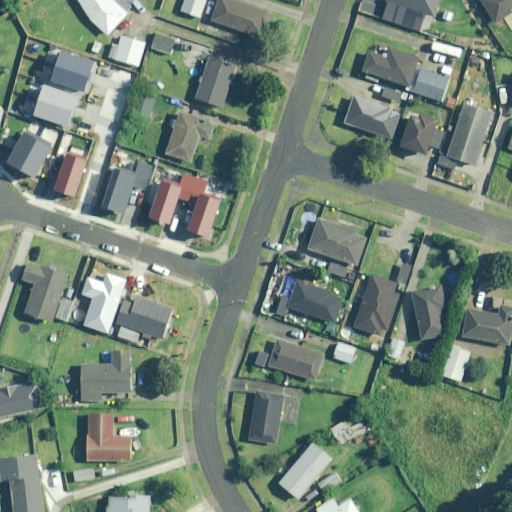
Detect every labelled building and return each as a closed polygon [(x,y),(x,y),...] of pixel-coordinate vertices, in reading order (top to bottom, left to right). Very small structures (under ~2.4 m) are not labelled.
[(107,33),(138,0),(80,0),(90,17),(107,33)] [(206,0),(184,0),(181,11),(201,17),(206,0)] [(272,10),(240,0),(217,0),(211,21),(263,37),(272,10)] [(387,0),(382,17),(420,30),(426,13),(438,17),(443,0),(387,0)] [(511,0),(481,0),(497,23),(511,13),(511,0)] [(175,38),(155,32),(150,48),(169,54),(175,38)] [(112,43),(108,57),(140,66),(147,43),(121,36),(118,44),(112,43)] [(387,57),(370,51),(364,70),(408,86),(407,89),(441,102),(450,78),(419,67),(422,59),(391,48),(387,57)] [(238,64),(208,55),(196,98),(225,106),(238,64)] [(460,64),(434,56),(432,64),(457,72),(460,64)] [(31,83),(19,81),(15,101),(27,103),(31,83)] [(403,91),(386,85),(382,96),(399,102),(403,91)] [(64,99),(35,90),(17,145),(46,154),(64,99)] [(158,96),(137,90),(129,113),(150,120),(158,96)] [(345,124),(393,138),(401,113),(390,110),(391,106),(354,95),(345,124)] [(439,152),(436,163),(457,170),(461,159),(475,164),(493,111),(466,102),(448,154),(439,152)] [(210,140),(216,122),(180,110),(166,153),(191,161),(199,136),(210,140)] [(105,134),(116,137),(121,116),(105,112),(102,122),(107,123),(105,134)] [(422,117),(414,114),(403,147),(427,155),(431,145),(439,147),(444,130),(436,127),(439,119),(423,113),(422,117)] [(97,153),(101,137),(71,128),(57,174),(81,181),(90,151),(97,153)] [(198,192),(154,179),(152,186),(142,183),(136,203),(146,206),(145,209),(189,222),(198,192)] [(348,283),(354,262),(359,263),(368,233),(318,217),(309,247),(333,255),(327,276),(348,283)] [(396,281),(372,273),(354,326),(379,335),(382,328),(390,331),(403,294),(413,263),(404,260),(396,281)] [(24,313),(56,323),(58,318),(68,321),(75,300),(65,296),(71,275),(27,261),(22,278),(34,282),(24,313)] [(283,293),(277,314),(306,324),(310,313),(336,322),(345,295),(297,278),(291,296),(283,293)] [(448,309),(443,284),(412,290),(421,339),(446,334),(442,310),(448,309)] [(116,291),(106,288),(99,307),(109,310),(116,291)] [(134,302),(124,299),(116,322),(165,338),(175,305),(137,293),(134,302)] [(499,312),(468,306),(463,335),(510,343),(511,333),(511,305),(500,304),(499,312)] [(406,341),(394,337),(388,356),(400,360),(406,341)] [(324,354),(278,340),(270,366),(317,380),(324,354)] [(357,347),(339,342),(334,357),(352,362),(357,347)] [(471,352),(451,345),(441,374),(461,381),(471,352)] [(104,391),(134,392),(135,371),(131,371),(132,350),(113,349),(113,362),(84,361),(82,400),(104,401),(104,391)] [(283,392),(256,388),(249,439),(276,442),(283,392)] [(115,431),(115,413),(91,412),(90,460),(132,461),(133,432),(115,431)] [(348,419),(331,428),(340,444),(357,435),(348,419)] [(334,459),(313,442),(281,482),(301,499),(334,459)] [(39,452),(0,456),(0,479),(0,481),(11,479),(14,511),(38,511),(45,511),(39,452)] [(343,481),(337,471),(319,483),(325,492),(343,481)] [(152,511),(154,495),(129,493),(129,497),(108,496),(107,511),(152,511)] [(335,496),(317,507),(320,511),(362,511),(353,497),(340,505),(335,496)]
